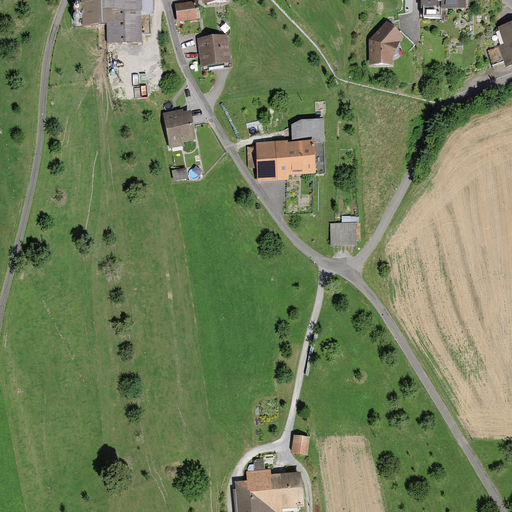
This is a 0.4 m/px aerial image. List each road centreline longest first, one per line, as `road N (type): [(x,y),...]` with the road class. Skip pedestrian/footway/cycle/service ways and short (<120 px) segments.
road 1 (residential): [(160,0),(212,127),(293,242),(349,268)]
road 2 (track): [(63,0),(39,86),(34,172),(0,310)]
road 3 (residential): [(349,268),(504,511)]
road 4 (track): [(317,259),(317,301),(280,448),(302,470),(309,511)]
road 5 (residential): [(349,268),(379,229),(444,104),(511,76)]
